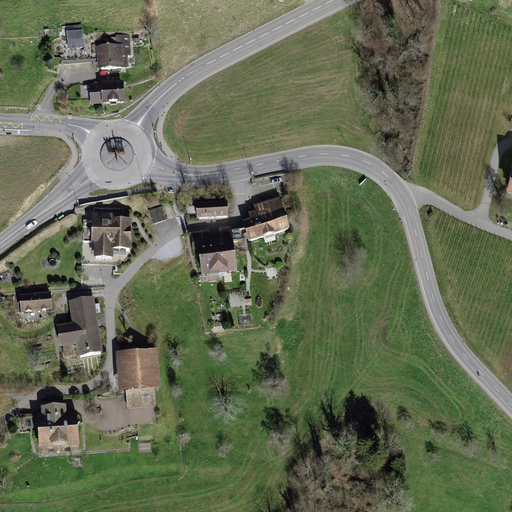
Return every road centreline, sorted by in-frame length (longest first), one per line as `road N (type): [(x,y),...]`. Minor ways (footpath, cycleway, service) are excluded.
road 1 (residential): [(0,426),(40,394),(99,381),(112,361),(110,293),(168,234),(231,221),(238,169)]
road 2 (secondary): [(133,134),(177,83),(337,0)]
road 3 (tertiary): [(511,405),(441,319),(405,196)]
road 4 (tertiary): [(405,196),(355,157),(320,154),(238,169)]
road 5 (secondary): [(96,171),(0,244)]
